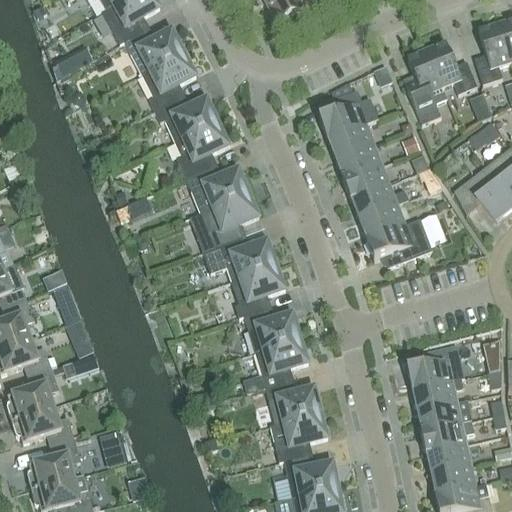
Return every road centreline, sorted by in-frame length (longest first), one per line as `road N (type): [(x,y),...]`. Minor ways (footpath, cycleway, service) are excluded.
road 1 (residential): [(348,329),(268,127),(264,69)]
road 2 (residential): [(264,69),(301,62),(444,0)]
road 3 (residential): [(389,511),(348,329)]
road 4 (residential): [(348,329),(497,287)]
